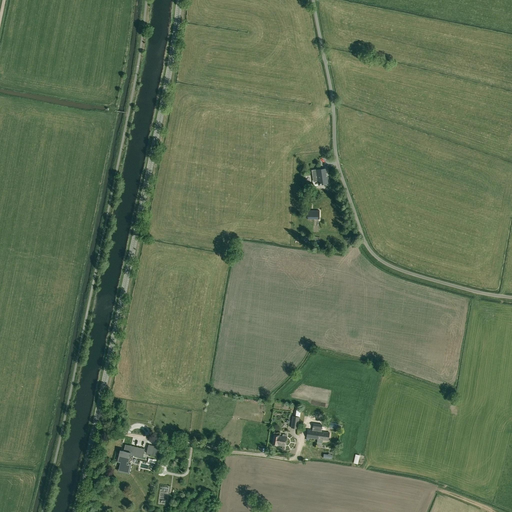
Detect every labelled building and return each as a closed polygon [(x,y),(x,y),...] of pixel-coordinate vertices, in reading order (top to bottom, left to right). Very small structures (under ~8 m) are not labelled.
[(318,185),(328,184),(326,169),(316,170),(316,171),(313,171),(314,175),(313,175),(314,182),(317,181),(318,185)] [(306,211),(306,219),(319,219),(319,211),(306,211)] [(298,429),(300,409),(295,409),(294,416),(292,416),(291,428),(298,429)] [(306,438),(328,441),(329,432),(307,429),(306,438)] [(286,437),(286,435),(282,434),(282,436),(279,436),(279,435),(274,434),(272,444),(277,445),(285,446),(287,437),(286,437)] [(122,453),(120,453),(117,462),(122,463),(120,469),(130,471),(131,464),(128,464),(130,455),(142,457),(144,449),(125,445),(124,451),(123,451),(122,453)] [(148,445),(146,453),(153,455),(152,459),(155,460),(156,456),(158,447),(148,445)]
